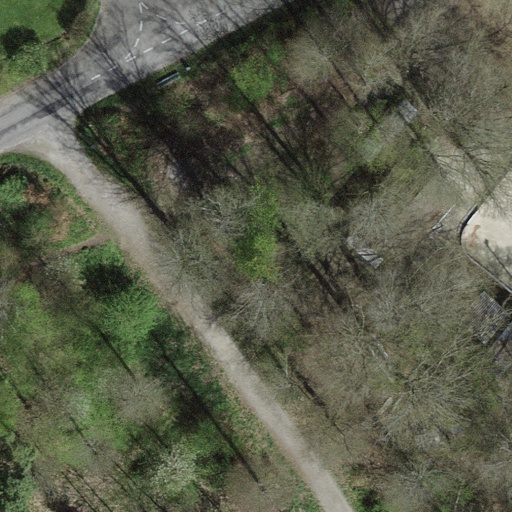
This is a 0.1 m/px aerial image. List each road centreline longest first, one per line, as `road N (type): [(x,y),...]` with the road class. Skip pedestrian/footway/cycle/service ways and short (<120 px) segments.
road 1 (track): [(324,511),(145,241),(31,119)]
road 2 (residential): [(0,136),(166,45)]
